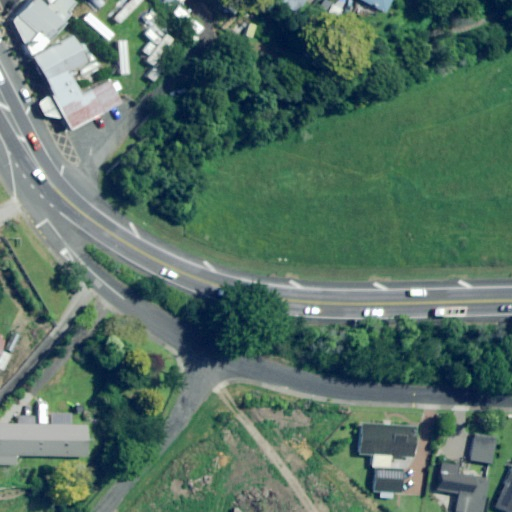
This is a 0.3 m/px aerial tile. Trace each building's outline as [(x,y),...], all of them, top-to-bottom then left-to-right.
[(139,0),(126,0),(109,17),(116,24),(139,0)] [(275,0),(288,12),(299,0),(275,0)] [(383,0),(355,0),(376,12),(383,0)] [(3,23),(22,61),(52,26),(23,2),(3,23)] [(169,24),(154,12),(145,23),(160,35),(169,24)] [(70,42),(22,65),(35,94),(65,80),(84,71),(70,42)] [(174,50),(167,44),(147,71),(137,63),(132,70),(149,83),(174,50)] [(65,80),(35,94),(46,117),(75,103),(65,80)] [(75,103),(46,117),(57,139),(116,110),(106,88),(75,103)] [(74,426),(0,425),(0,459),(73,460),(74,426)] [(346,429),(343,494),(398,496),(399,467),(408,467),(410,432),(346,429)] [(492,437),(471,433),(466,460),(487,464),(492,437)] [(454,463),(437,461),(434,481),(433,492),(454,495),(452,511),(478,511),(483,479),(453,474),(454,463)] [(511,511),(511,463),(510,463),(493,507),(506,511),(511,511)]
